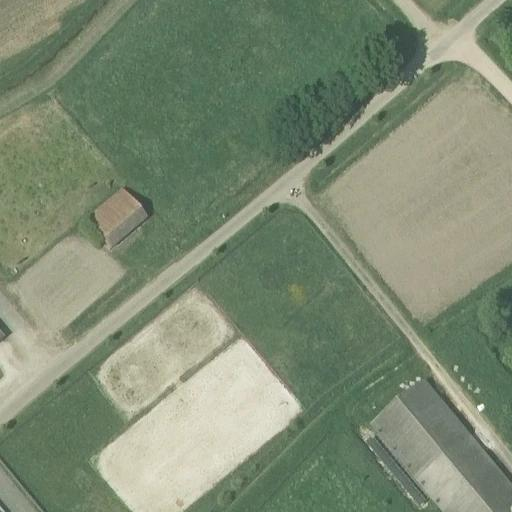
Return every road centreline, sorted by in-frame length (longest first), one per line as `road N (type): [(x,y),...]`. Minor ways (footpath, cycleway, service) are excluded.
road 1 (unclassified): [(0,420),(287,182)]
road 2 (unclassified): [(447,43),(287,182)]
